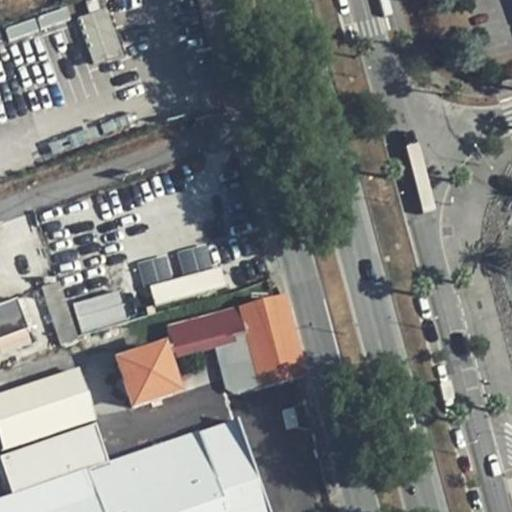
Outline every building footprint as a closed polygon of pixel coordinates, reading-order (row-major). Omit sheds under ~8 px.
[(76,19),(91,63),(122,53),(107,9),(76,19)] [(177,253),(184,274),(214,265),(207,243),(177,253)] [(152,305),(227,287),(222,267),(174,279),(168,256),(142,262),(152,305)] [(129,317),(121,291),(70,306),(63,282),(43,288),(60,345),(80,339),(78,332),(129,317)] [(0,335),(28,323),(19,305),(0,307),(0,335)] [(299,380),(278,307),(170,336),(174,355),(217,348),(233,401),(299,380)] [(160,353),(117,367),(136,408),(179,392),(160,353)] [(78,377),(0,403),(0,417),(21,482),(111,452),(102,424),(119,417),(114,403),(92,410),(78,377)] [(0,511),(258,511),(229,430),(0,502),(0,501),(0,511)]
